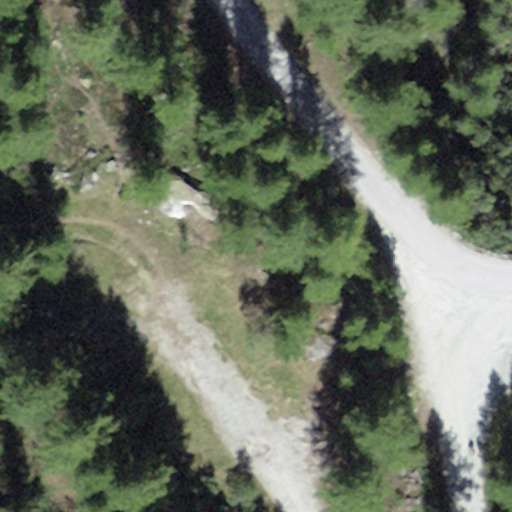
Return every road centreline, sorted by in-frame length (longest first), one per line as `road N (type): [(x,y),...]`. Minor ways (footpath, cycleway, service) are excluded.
road 1 (unclassified): [(434,281),(264,80),(214,0)]
road 2 (track): [(263,511),(151,323),(76,265)]
road 3 (unclassified): [(434,281),(450,452),(447,511)]
road 4 (track): [(511,397),(434,281)]
